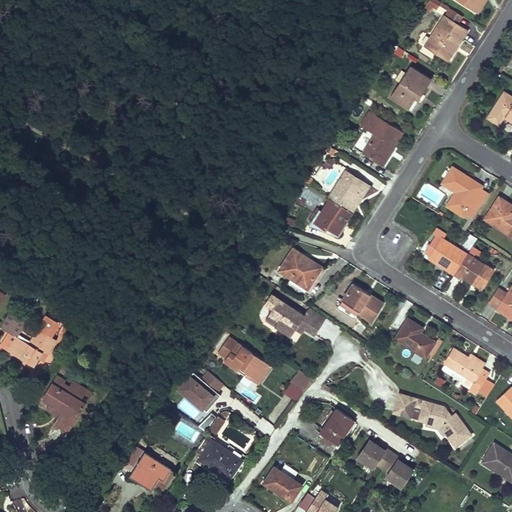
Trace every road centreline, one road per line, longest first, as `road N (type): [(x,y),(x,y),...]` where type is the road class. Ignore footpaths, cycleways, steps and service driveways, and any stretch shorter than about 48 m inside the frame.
road 1 (residential): [(439,128),(369,229),(364,250),(379,268),(511,351)]
road 2 (residential): [(52,511),(43,506),(15,407),(0,384)]
road 3 (residential): [(439,128),(511,17)]
